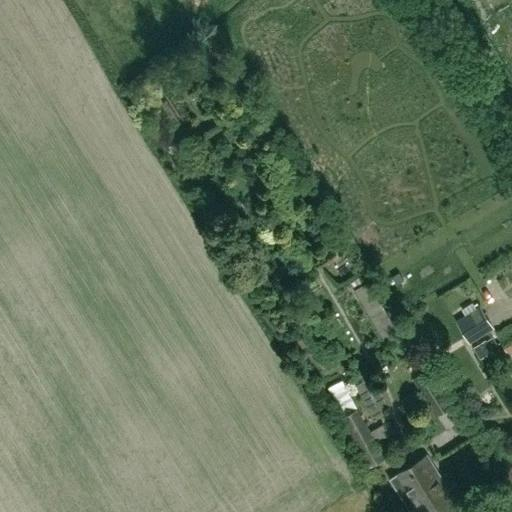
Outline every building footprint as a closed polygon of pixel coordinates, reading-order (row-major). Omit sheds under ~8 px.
[(468,345),(494,330),(479,306),(454,321),(468,345)] [(511,323),(496,333),(502,343),(495,347),(501,358),(507,355),(508,357),(511,354),(511,323)] [(474,348),(479,357),(490,350),(485,342),(474,348)] [(413,379),(435,417),(451,408),(429,370),(413,379)] [(340,380),(329,384),(335,401),(347,397),(340,380)] [(382,425),(370,433),(357,410),(340,419),(367,469),(384,460),(373,439),(384,438),(385,439),(388,437),(382,425)] [(449,511),(456,508),(446,492),(425,458),(389,481),(409,511),(449,511)]
